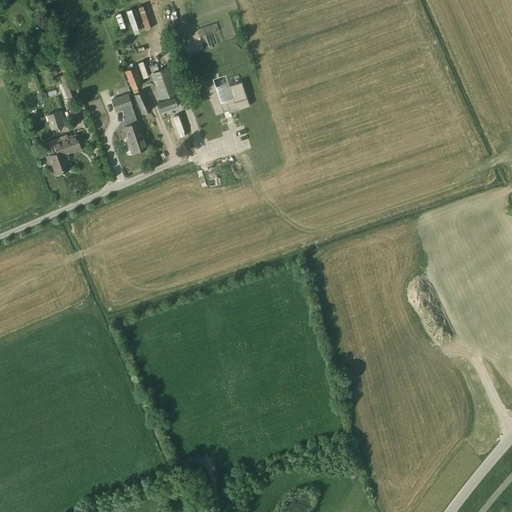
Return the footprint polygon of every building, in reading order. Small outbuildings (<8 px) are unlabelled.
[(216,23),(197,29),(200,37),(218,30),(216,23)] [(57,49),(48,52),(51,60),(60,56),(57,49)] [(57,74),(66,70),(64,64),(54,68),(57,74)] [(177,92),(168,66),(151,73),(160,99),(177,92)] [(142,85),(135,67),(125,70),(132,89),(142,85)] [(69,72),(59,76),(62,83),(68,98),(78,94),(72,79),(69,72)] [(249,106),(241,82),(228,86),(233,98),(221,103),(214,83),(205,86),(215,115),(224,113),(224,112),(229,110),(230,113),(249,106)] [(152,110),(143,91),(134,95),(142,114),(152,110)] [(38,94),(37,96),(37,99),(39,101),(41,102),(43,102),(45,100),(46,98),(46,96),(45,94),(42,93),(40,93),(38,94)] [(132,106),(128,93),(111,99),(116,112),(132,106)] [(174,97),(157,103),(161,112),(178,106),(174,97)] [(67,123),(62,110),(47,116),(52,128),(67,123)] [(145,149),(143,143),(137,123),(124,127),(133,153),(145,149)] [(68,170),(63,155),(80,149),(75,135),(58,141),(59,144),(51,146),(53,154),(46,156),(49,166),(52,165),(56,174),(68,170)]
